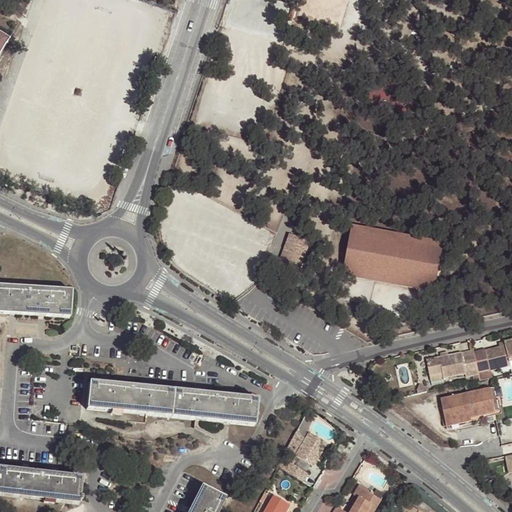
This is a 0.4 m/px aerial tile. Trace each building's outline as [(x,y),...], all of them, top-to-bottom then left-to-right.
[(443,241),(352,224),(342,273),(434,290),(443,241)] [(286,262),(295,235),(289,233),(275,274),(291,279),(294,273),(282,269),(284,261),(286,262)] [(286,262),(284,261),(282,269),(294,273),(291,279),(296,281),(310,240),(295,235),(286,262)] [(71,291),(0,286),(0,313),(69,318),(71,291)] [(462,356),(461,353),(426,361),(430,381),(465,374),(466,377),(478,374),(478,373),(509,365),(508,361),(511,360),(511,340),(499,344),(500,347),(484,351),(485,352),(473,355),(473,354),(462,356)] [(173,392),(89,383),(86,409),(164,418),(254,427),(257,400),(173,392)] [(490,389),(441,399),(446,423),(471,418),(495,413),(492,400),(490,389)] [(492,400),(495,413),(501,412),(498,399),(492,400)] [(471,418),(446,423),(447,429),(472,424),(471,418)] [(305,439),(296,433),(288,448),(287,451),(312,467),(318,458),(326,444),(309,434),(305,439)] [(341,453),(345,447),(340,444),(336,450),(341,453)] [(287,462),(282,459),(278,467),(285,472),(287,468),(284,466),(287,462)] [(285,472),(302,482),(307,475),(290,464),(287,468),(285,472)] [(8,470),(0,468),(0,495),(78,505),(81,479),(8,470)] [(356,498),(362,488),(360,486),(354,496),(356,498)] [(217,511),(225,499),(201,487),(188,511),(217,511)] [(373,494),(362,488),(356,498),(359,499),(355,505),(350,511),(344,511),(339,509),(336,511),(373,511),(384,494),(376,489),(373,494)] [(285,511),(289,506),(273,496),(263,511),(285,511)]
